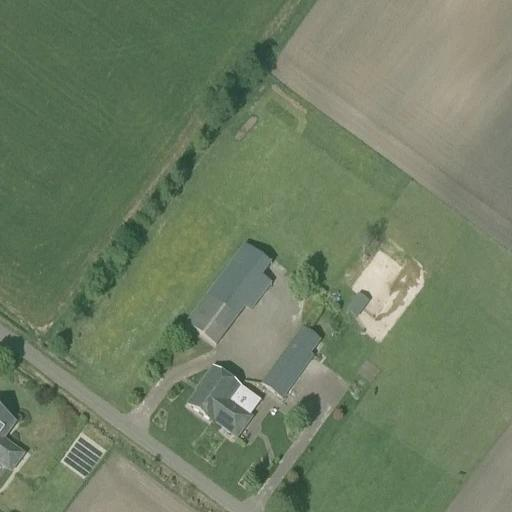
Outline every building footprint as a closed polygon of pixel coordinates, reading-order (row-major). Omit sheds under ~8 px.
[(244,305),(243,304),(270,266),(243,246),(184,326),(216,349),(245,309),(265,324),(283,300),(260,283),(244,305)] [(282,402),(314,359),(292,343),(260,386),(282,402)] [(215,427),(215,426),(241,391),(240,391),(214,372),(201,389),(203,390),(189,409),(215,427)] [(241,391),(215,426),(237,442),(249,426),(247,424),(260,406),(241,391)] [(0,415),(0,466),(10,474),(23,457),(3,442),(15,426),(0,415)]
